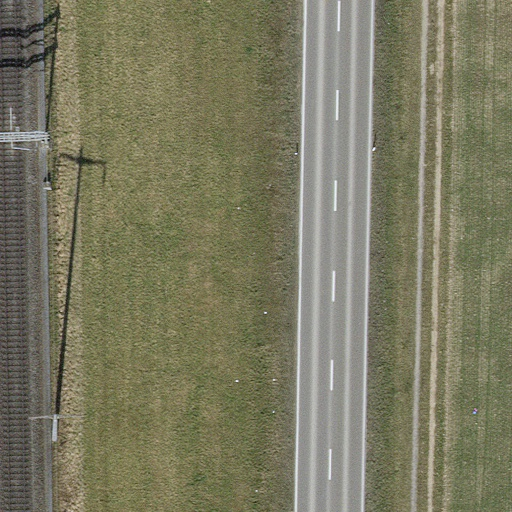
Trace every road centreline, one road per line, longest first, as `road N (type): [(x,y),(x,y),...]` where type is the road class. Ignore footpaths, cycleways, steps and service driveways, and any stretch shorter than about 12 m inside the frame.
road 1 (primary): [(334,511),(344,0)]
road 2 (track): [(432,0),(423,511)]
